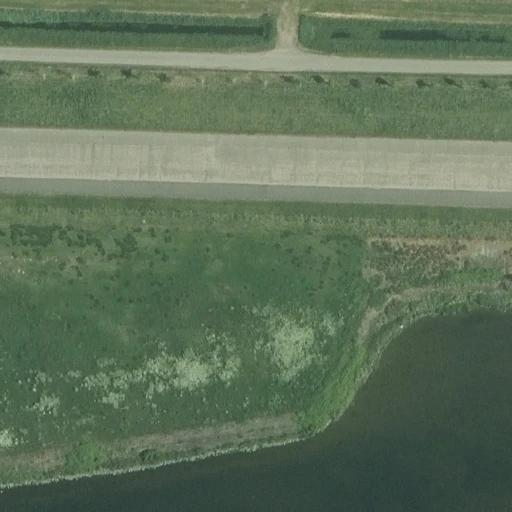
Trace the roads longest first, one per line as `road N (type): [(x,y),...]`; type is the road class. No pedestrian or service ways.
road 1 (unclassified): [(0,187),(511,203)]
road 2 (unclassified): [(511,69),(0,54)]
